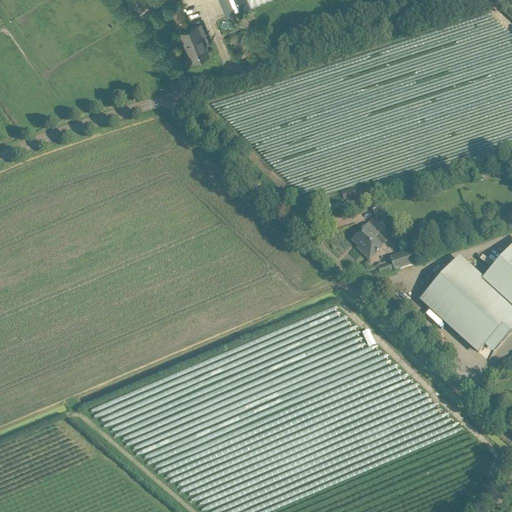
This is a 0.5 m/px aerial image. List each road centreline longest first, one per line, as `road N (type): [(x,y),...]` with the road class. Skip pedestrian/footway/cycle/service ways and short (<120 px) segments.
road 1 (unclassified): [(511,430),(181,113),(174,97)]
road 2 (tertiary): [(174,97),(465,0)]
road 3 (tertiary): [(0,157),(174,97)]
